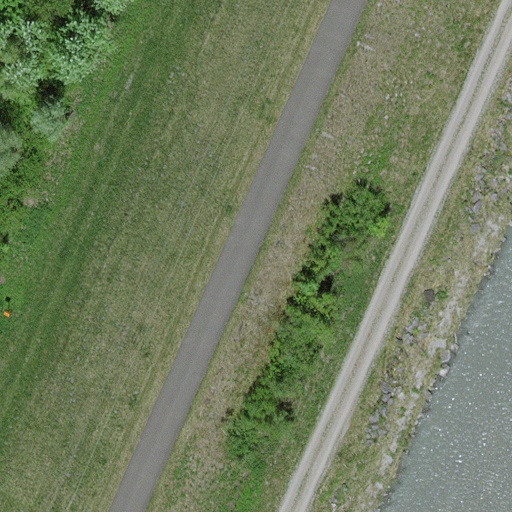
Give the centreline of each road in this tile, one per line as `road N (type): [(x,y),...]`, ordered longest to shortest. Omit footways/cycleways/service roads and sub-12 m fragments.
road 1 (track): [(349,0),(124,511)]
road 2 (track): [(511,12),(292,511)]
